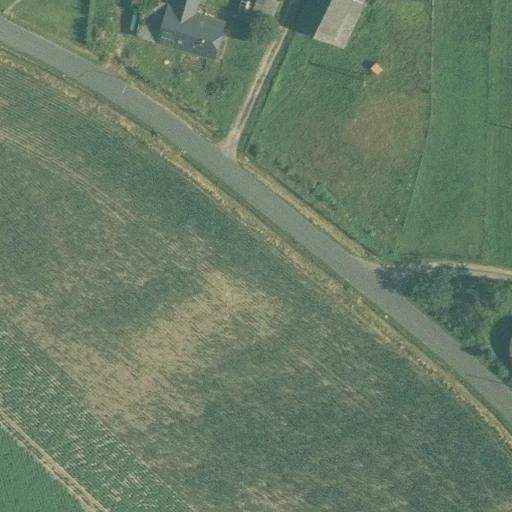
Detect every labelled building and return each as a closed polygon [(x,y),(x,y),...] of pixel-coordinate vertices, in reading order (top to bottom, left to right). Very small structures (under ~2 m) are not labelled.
[(147,38),(156,1),(151,0),(144,0),(136,34),(147,38)] [(175,0),(174,6),(171,5),(160,42),(185,49),(195,12),(197,5),(198,0),(175,0)] [(253,3),(243,0),(241,0),(236,17),(247,20),(253,3)] [(277,0),(266,0),(258,22),(269,26),(279,0),(277,0)] [(309,0),(297,24),(331,41),(345,12),(351,0),(309,0)] [(366,0),(351,0),(345,12),(357,18),(366,0)] [(156,1),(147,38),(160,42),(171,5),(156,1)] [(195,12),(226,21),(228,14),(197,5),(195,12)] [(226,21),(195,12),(185,49),(215,58),(226,21)] [(345,12),(331,41),(343,47),(357,18),(345,12)]
